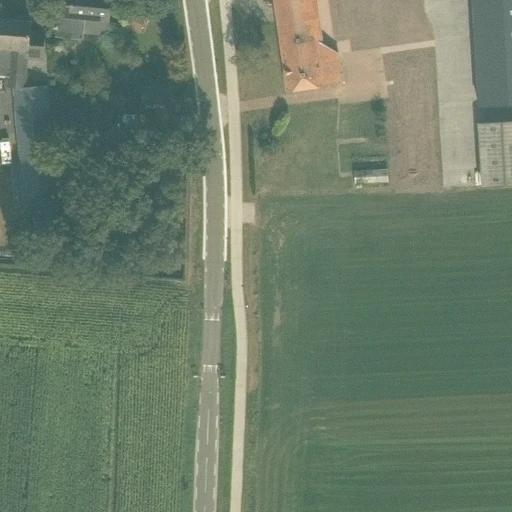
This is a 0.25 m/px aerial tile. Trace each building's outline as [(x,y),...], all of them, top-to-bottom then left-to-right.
[(58,0),(56,36),(78,38),(79,33),(109,36),(111,0),(58,0)] [(274,0),(276,6),(275,7),(275,8),(277,8),(279,22),(277,22),(277,23),(278,23),(284,66),(288,91),(327,86),(327,85),(332,85),(343,83),(339,54),(323,56),(322,44),(315,0),(274,0)] [(511,0),(472,0),(479,107),(511,105),(511,0)] [(128,10),(121,26),(136,32),(143,16),(128,10)] [(0,77),(8,78),(7,89),(12,90),(26,91),(26,89),(27,76),(29,58),(43,59),(45,33),(31,32),(31,22),(0,20),(0,77)] [(26,91),(12,90),(23,211),(58,208),(56,187),(47,88),(26,89),(26,91)] [(511,121),(480,123),(484,188),(511,186),(511,121)]
